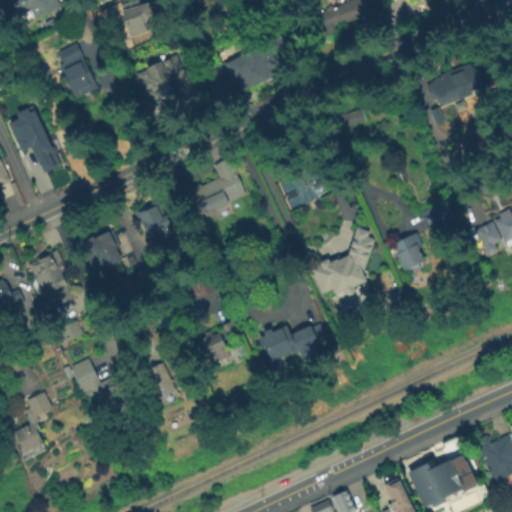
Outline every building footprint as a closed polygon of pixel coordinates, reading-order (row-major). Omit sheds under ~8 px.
[(9,0),(58,0),(61,6),(20,24),(9,0)] [(318,11),(349,0),(362,0),(368,17),(340,26),(343,35),(328,40),(318,11)] [(122,13),(155,3),(160,19),(149,22),(152,32),(130,39),(122,13)] [(99,87),(70,102),(48,57),(77,43),(99,87)] [(227,65),(276,44),(287,70),(238,92),(227,65)] [(162,99),(147,106),(134,76),(178,56),(199,103),(187,108),(181,94),(163,102),(162,99)] [(466,67),(467,70),(473,67),(479,82),(471,85),(475,96),(442,108),(439,98),(434,100),(428,85),(433,83),(432,81),(446,76),(446,78),(457,74),(455,71),(466,67)] [(0,111),(0,109),(17,100),(25,115),(19,118),(27,132),(14,139),(0,111)] [(364,111),(367,122),(345,128),(342,116),(364,111)] [(20,145),(46,130),(57,149),(31,164),(20,145)] [(187,192),(216,179),(211,168),(231,159),(247,194),(230,201),(233,207),(200,222),(187,192)] [(0,162),(8,180),(0,184),(0,162)] [(149,238),(136,212),(158,200),(179,242),(165,249),(157,234),(149,238)] [(421,211),(449,201),(456,219),(428,229),(421,211)] [(511,245),(505,248),(493,220),(511,211),(511,245)] [(492,242),(498,240),(493,221),(475,226),(483,253),(495,250),(492,242)] [(114,232),(128,260),(99,274),(85,245),(114,232)] [(310,269),(319,261),(345,259),(356,232),(377,241),(354,298),(324,296),(310,269)] [(419,233),(431,264),(406,274),(395,243),(419,233)] [(47,302),(30,265),(58,253),(74,288),(70,290),(74,299),(60,305),(57,298),(47,302)] [(199,300),(189,280),(210,269),(220,290),(199,300)] [(0,283),(8,280),(16,296),(20,293),(25,302),(0,314),(0,283)] [(79,326),(83,337),(68,342),(64,331),(79,326)] [(275,363),(263,339),(283,328),(296,352),(275,363)] [(215,367),(201,341),(221,331),(234,356),(215,367)] [(89,357),(97,374),(80,382),(72,365),(89,357)] [(165,364),(179,390),(157,402),(143,376),(165,364)] [(63,368),(70,365),(75,376),(68,380),(63,368)] [(26,454),(14,421),(32,414),(28,404),(45,398),(50,413),(36,418),(46,446),(26,454)] [(478,447),(510,433),(511,437),(511,475),(495,484),(478,447)] [(428,511),(408,473),(430,462),(435,472),(464,458),(478,487),(428,511)] [(399,479),(415,511),(381,511),(394,506),(384,486),(399,479)] [(343,511),(340,511),(335,499),(349,493),(355,507),(343,511)] [(332,511),(326,499),(308,507),(309,511),(332,511)]
